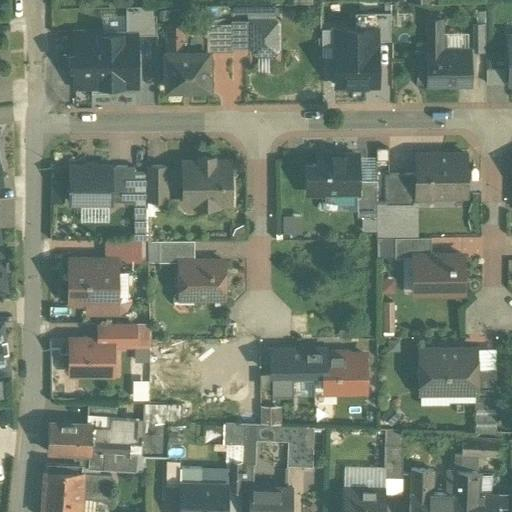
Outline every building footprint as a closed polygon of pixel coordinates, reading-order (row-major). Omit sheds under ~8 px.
[(125,31),(135,31),(135,34),(156,34),(155,5),(125,6),(125,14),(125,31)] [(474,11),(474,42),(484,42),(484,11),(474,11)] [(102,31),(125,31),(125,14),(101,15),(102,31)] [(441,18),(426,18),(426,49),(441,49),(441,32),(441,18)] [(273,19),(230,19),(230,22),(232,47),(251,47),(257,53),(271,53),(277,47),(277,23),(273,19)] [(230,22),(207,23),(207,50),(231,50),(232,47),(230,22)] [(207,23),(166,23),(166,51),(165,51),(166,85),(207,85),(207,50),(207,23)] [(355,27),(334,28),(334,46),(334,84),(376,84),(376,40),(376,27),(366,27),(355,27)] [(102,31),(74,31),(74,52),(70,52),(70,65),(74,65),(74,86),(136,85),(135,34),(135,31),(125,31),(102,31)] [(441,32),(441,49),(469,49),(469,32),(441,32)] [(426,49),(426,50),(426,61),(418,61),(417,81),(426,81),(426,83),(469,83),(469,49),(441,49),(426,49)] [(387,147),(375,147),(375,159),(387,159),(387,147)] [(464,152),(415,153),(415,172),(416,197),(416,193),(431,192),(431,194),(465,194),(464,152)] [(357,153),(317,154),(316,163),(306,163),(306,191),(356,190),(357,190),(357,178),(357,153)] [(213,160),(213,155),(198,155),(198,160),(182,160),(182,169),(165,169),(165,184),(183,184),(183,201),(195,201),(195,204),(216,204),(216,201),(229,201),(229,159),(213,160)] [(109,165),(70,164),(70,201),(79,201),(109,201),(109,165)] [(165,164),(148,164),(148,165),(146,165),(146,171),(146,200),(165,199),(165,184),(165,169),(165,164)] [(134,165),(109,165),(109,201),(133,201),(133,207),(146,207),(146,200),(146,171),(134,171),(134,165)] [(415,172),(385,172),(385,203),(413,203),(413,197),(416,197),(415,172)] [(375,178),(357,178),(357,190),(356,190),(356,214),(375,214),(375,178)] [(109,219),(109,201),(79,201),(80,219),(109,219)] [(147,239),(146,207),(133,207),(133,239),(147,239)] [(430,236),(394,237),(394,256),(413,256),(418,256),(418,255),(430,254),(430,236)] [(133,239),(104,239),(104,259),(115,259),(115,260),(147,260),(147,239),(133,239)] [(193,239),(158,239),(158,260),(179,260),(179,259),(193,259),(193,239)] [(430,254),(418,255),(418,256),(413,256),(413,292),(440,291),(443,294),(456,294),(459,291),(463,291),(462,254),(430,254)] [(193,259),(179,259),(179,260),(179,268),(175,272),(175,283),(179,287),(179,289),(192,289),(192,296),(223,296),(223,258),(193,259)] [(104,259),(70,259),(69,300),(71,300),(71,297),(114,298),(113,300),(115,300),(115,260),(115,259),(104,259)] [(71,300),(69,300),(69,305),(85,305),(85,313),(117,313),(118,313),(125,310),(130,300),(130,298),(129,297),(115,300),(113,300),(114,298),(71,297),(71,300)] [(133,322),(98,322),(98,338),(112,338),(112,344),(133,344),(133,322)] [(148,322),(133,322),(133,344),(148,344),(148,322)] [(98,338),(69,338),(69,373),(70,373),(70,371),(83,371),(85,373),(112,373),(112,344),(112,338),(98,338)] [(437,350),(437,348),(419,348),(419,367),(415,369),(415,374),(419,377),(419,391),(421,391),(421,389),(447,389),(447,391),(474,391),(475,391),(475,368),(475,347),(473,347),(473,349),(437,350)] [(324,349),(271,350),(272,395),(292,395),(292,378),(323,377),(323,354),(324,354),(324,349)] [(324,354),(323,354),(323,377),(323,390),(365,389),(365,353),(324,354)] [(495,368),(475,368),(475,391),(474,391),(474,400),(495,400),(495,368)] [(116,403),(88,402),(87,413),(115,415),(116,403)] [(166,420),(137,419),(137,439),(129,438),(128,455),(143,456),(165,456),(166,420)] [(92,424),(48,422),(46,451),(88,453),(128,455),(129,438),(107,437),(108,425),(92,424)] [(243,423),(225,422),(224,444),(242,445),(243,423)] [(255,423),(243,423),(242,445),(242,463),(241,489),(248,490),(249,486),(253,486),(252,464),(254,464),(255,423)] [(303,425),(288,424),(286,465),(302,466),(302,449),(303,425)] [(403,428),(384,428),(384,444),(402,445),(403,428)] [(452,432),(441,432),(440,446),(452,446),(452,432)] [(461,452),(449,452),(445,492),(456,493),(456,471),(476,472),(492,472),(496,473),(498,438),(462,436),(461,452)] [(402,445),(384,444),(383,477),(401,478),(402,445)] [(312,450),(302,449),(302,466),(311,466),(312,450)] [(128,455),(88,453),(88,467),(128,470),(128,455)] [(242,463),(230,462),(230,490),(241,490),(241,489),(242,463)] [(82,464),(46,463),(42,511),(78,511),(80,493),(81,473),(82,464)] [(227,484),(200,483),(201,468),(180,467),(179,483),(178,511),(226,511),(226,501),(227,484)] [(431,469),(410,468),(409,491),(430,492),(431,478),(431,469)] [(476,472),(456,471),(456,493),(476,493),(476,479),(476,472)] [(110,475),(81,473),(80,493),(109,494),(110,475)] [(253,486),(249,486),(248,490),(247,511),(290,511),(291,487),(253,486)] [(383,511),(384,489),(343,488),(342,511),(383,511)] [(430,492),(409,491),(408,511),(455,511),(456,493),(445,492),(430,492)] [(476,493),(456,493),(455,511),(496,511),(496,494),(476,493)] [(83,497),(82,511),(94,511),(95,498),(83,497)] [(240,511),(241,501),(226,501),(226,511),(240,511)]
